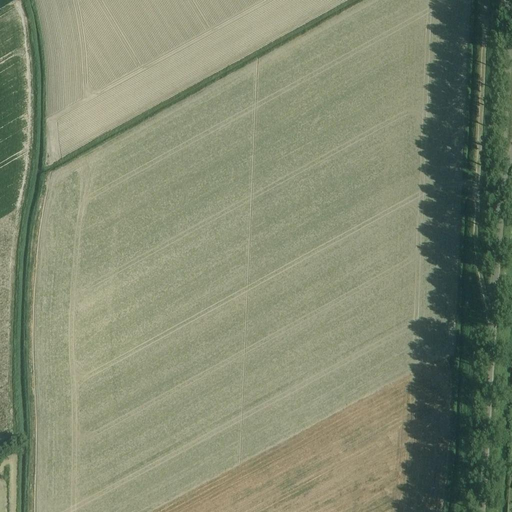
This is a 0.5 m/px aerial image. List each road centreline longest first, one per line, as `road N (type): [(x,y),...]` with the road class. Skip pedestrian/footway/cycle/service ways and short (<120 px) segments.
road 1 (unclassified): [(480,511),(502,158)]
road 2 (track): [(484,0),(475,247),(492,311)]
road 3 (unclassified): [(502,158),(511,0)]
